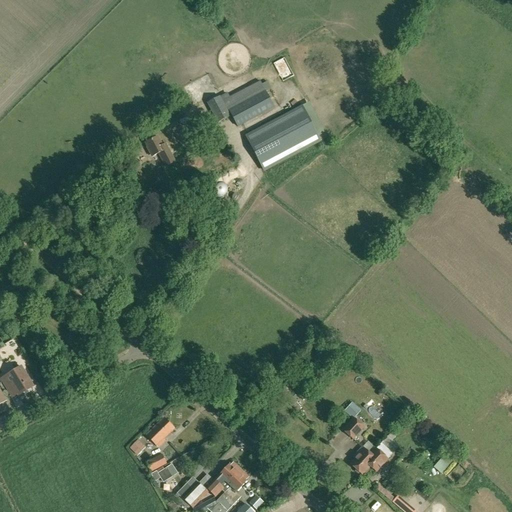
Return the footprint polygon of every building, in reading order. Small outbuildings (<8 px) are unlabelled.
[(228,94),(222,97),(229,111),(265,92),(271,89),(267,82),(261,85),(259,81),(229,97),(228,94)] [(238,127),(274,108),(265,92),(229,111),(238,127)] [(218,123),(230,116),(220,97),(207,104),(218,123)] [(265,171),(320,142),(302,106),(246,135),(265,171)] [(166,143),(162,145),(158,136),(145,143),(152,156),(158,154),(165,167),(175,161),(166,143)] [(224,200),(224,189),(195,188),(194,200),(224,200)] [(33,386),(22,368),(22,367),(2,379),(11,394),(16,390),(19,395),(24,392),(26,394),(32,391),(30,388),(33,386)] [(36,373),(32,376),(35,382),(40,379),(36,373)] [(344,411),(352,418),(359,410),(352,403),(344,411)] [(163,418),(146,436),(156,446),(157,445),(159,447),(165,441),(163,439),(173,429),(163,418)] [(353,440),(364,428),(353,418),(342,430),(353,440)] [(135,454),(143,446),(138,440),(129,448),(135,454)] [(376,449),(368,442),(357,454),(359,456),(351,464),(355,468),(354,471),(358,474),(361,473),(362,475),(370,466),(376,472),(393,454),(381,444),(376,449)] [(140,465),(146,474),(166,464),(161,455),(145,463),(140,465)] [(439,457),(430,467),(437,473),(446,463),(439,457)] [(213,481),(206,488),(210,491),(212,494),(215,497),(222,490),(221,489),(227,483),(240,469),(236,465),(234,465),(233,467),(230,464),(213,481)] [(171,477),(166,469),(157,474),(163,483),(171,477)] [(213,498),(193,510),(193,511),(206,511),(209,511),(207,509),(218,504),(226,511),(227,511),(242,497),(237,493),(248,481),(247,480),(245,478),(246,477),(246,475),(240,469),(227,483),(221,489),(222,490),(225,493),(216,502),(216,503),(213,498)] [(208,493),(199,483),(183,499),(193,508),(208,493)] [(253,496),(246,503),(253,510),(260,503),(253,496)] [(411,511),(394,497),(390,502),(400,511),(411,511)]
